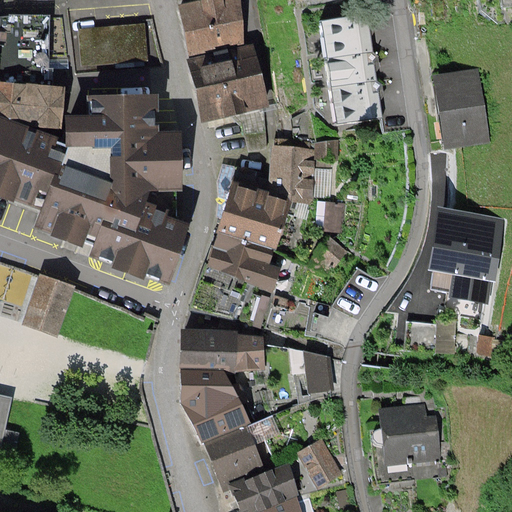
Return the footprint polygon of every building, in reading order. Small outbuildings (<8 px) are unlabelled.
[(179,8),(188,57),(240,48),(235,0),(200,0),(200,1),(201,4),(179,8)] [(363,16),(318,22),(333,127),(380,119),(377,91),(379,88),(381,86),(375,81),(373,63),(375,60),(377,58),(372,53),(368,27),(370,24),(372,22),(363,16)] [(8,18),(0,19),(0,119),(56,127),(59,91),(46,89),(47,80),(47,69),(48,18),(8,18)] [(81,66),(146,60),(143,28),(78,34),(81,66)] [(187,61),(201,121),(234,113),(263,106),(248,48),(187,61)] [(484,139),(473,76),(433,83),(438,113),(444,146),(484,139)] [(63,134),(59,145),(0,122),(0,192),(42,209),(36,226),(93,247),(91,256),(164,283),(182,228),(175,225),(175,137),(151,137),(151,100),(88,101),(88,121),(67,121),(63,134)] [(224,209),(216,234),(268,250),(280,214),(290,215),(293,202),(308,204),(309,198),(330,199),(330,169),(310,169),(311,157),(274,154),(268,176),(258,174),(236,170),(224,209)] [(496,225),(440,216),(428,291),(462,296),(484,300),(496,225)] [(268,250),(216,234),(209,260),(207,266),(242,280),(269,291),(275,271),(265,268),(268,250)] [(242,280),(207,266),(205,265),(192,302),(189,310),(229,319),(242,280)] [(57,282),(39,276),(23,324),(57,336),(75,288),(57,282)] [(271,305),(264,328),(281,333),(288,311),(271,305)] [(309,339),(346,346),(358,321),(331,308),(327,317),(314,314),(309,339)] [(406,323),(404,351),(436,352),(438,326),(406,323)] [(181,371),(219,374),(234,372),(233,342),(233,337),(209,337),(182,336),(181,371)] [(493,339),(478,337),(475,354),(491,356),(493,339)] [(256,343),(233,342),(234,372),(234,374),(263,370),(261,343),(256,343)] [(219,374),(181,371),(181,386),(181,404),(201,443),(241,427),(246,425),(219,374)] [(11,397),(0,394),(0,443),(1,444),(11,397)] [(406,465),(440,460),(434,418),(425,419),(424,406),(400,410),(379,413),(381,429),(373,434),(371,437),(371,442),(375,447),(385,447),(386,462),(405,460),(406,465)] [(224,491),(231,487),(262,474),(241,427),(201,443),(205,448),(224,491)] [(319,441),(297,454),(318,487),(339,474),(319,441)] [(262,474),(231,487),(232,491),(240,511),(260,511),(295,498),(285,466),(262,474)] [(299,511),(295,498),(260,511),(299,511)]
